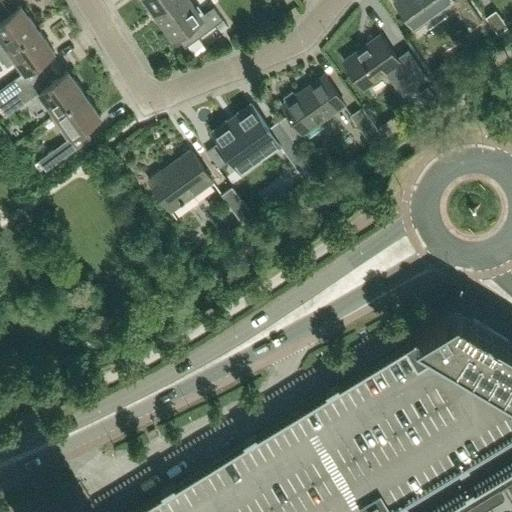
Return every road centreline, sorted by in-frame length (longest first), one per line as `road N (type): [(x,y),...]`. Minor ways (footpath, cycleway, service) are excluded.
road 1 (tertiary): [(0,479),(293,334),(440,251)]
road 2 (tertiary): [(419,220),(127,397),(0,451)]
road 3 (residential): [(80,0),(132,85),(147,96),(288,47),(329,0)]
